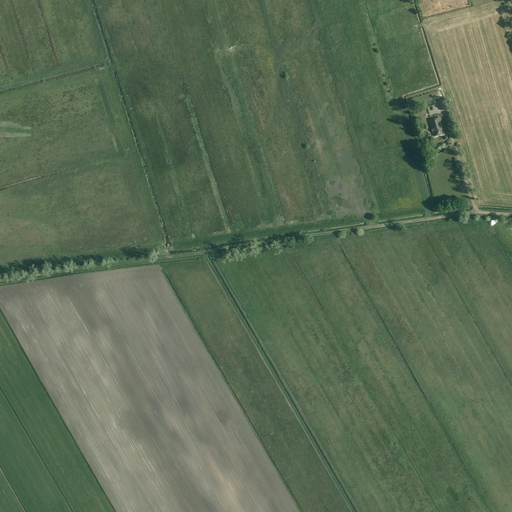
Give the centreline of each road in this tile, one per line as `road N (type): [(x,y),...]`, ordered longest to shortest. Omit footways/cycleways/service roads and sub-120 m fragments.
road 1 (track): [(478,210),(202,252)]
road 2 (track): [(202,252),(0,281)]
